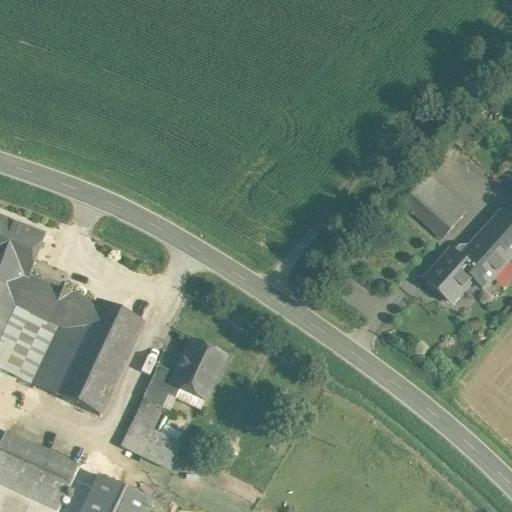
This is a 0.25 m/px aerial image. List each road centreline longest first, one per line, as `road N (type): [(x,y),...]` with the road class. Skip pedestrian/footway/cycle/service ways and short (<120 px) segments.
road 1 (secondary): [(511,486),(424,405),(268,292),(139,215),(0,160)]
road 2 (track): [(466,228),(355,357)]
